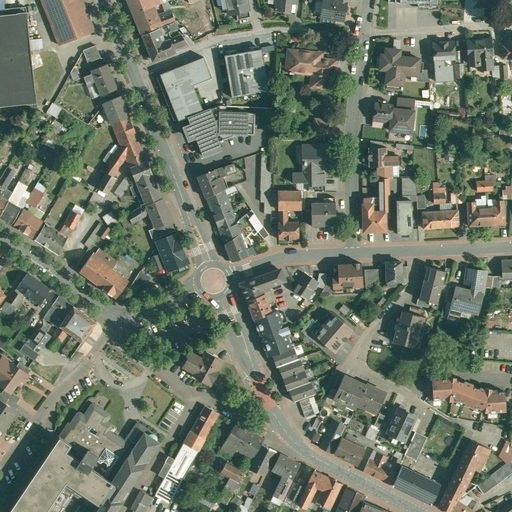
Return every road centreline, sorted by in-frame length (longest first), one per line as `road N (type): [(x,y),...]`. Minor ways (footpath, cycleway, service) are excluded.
road 1 (secondary): [(213,281),(289,436),(322,462),(421,511)]
road 2 (residential): [(412,251),(412,282),(350,362),(491,437)]
road 3 (residential): [(135,73),(221,37),(277,27),(363,35)]
road 4 (secondary): [(135,73),(213,281)]
road 5 (residential): [(363,35),(349,166),(352,254)]
road 6 (residential): [(0,471),(113,315)]
road 7 (residential): [(511,24),(363,35)]
road 8 (unclassified): [(213,281),(279,259),(352,254)]
road 9 (unclassified): [(0,234),(113,315)]
